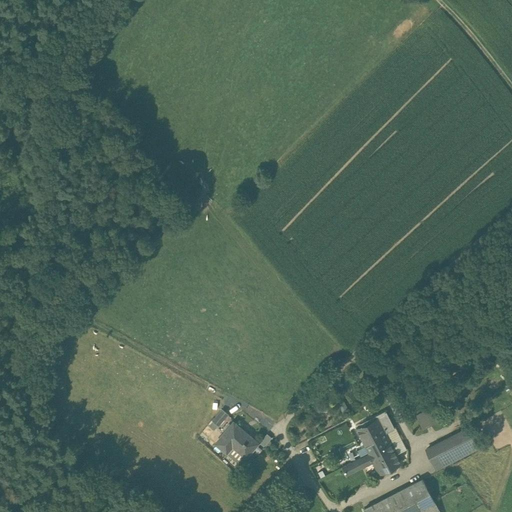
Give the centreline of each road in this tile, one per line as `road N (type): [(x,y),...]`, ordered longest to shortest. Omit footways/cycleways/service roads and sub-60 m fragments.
road 1 (track): [(511,213),(276,430),(306,477)]
road 2 (track): [(276,430),(57,301)]
